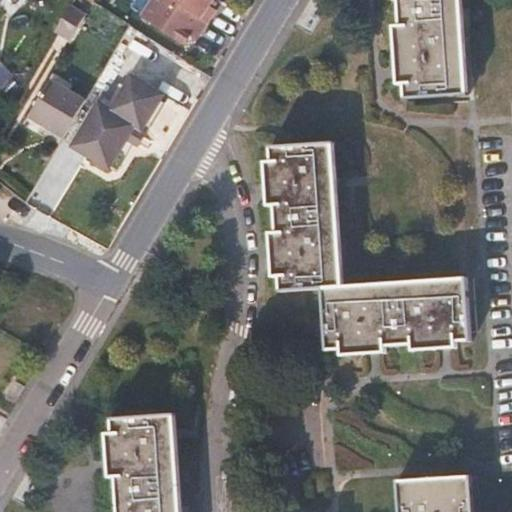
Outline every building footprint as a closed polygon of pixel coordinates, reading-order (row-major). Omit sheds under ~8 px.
[(92,1),(90,0),(73,0),(55,32),(70,40),(92,1)] [(191,30),(198,34),(214,10),(208,5),(210,1),(210,0),(152,0),(141,17),(181,44),(188,34),(191,30)] [(398,0),(401,27),(405,84),(406,97),(467,93),(460,0),(398,0)] [(208,5),(214,10),(217,5),(210,1),(208,5)] [(405,84),(401,27),(395,27),(398,71),(399,84),(405,84)] [(195,38),(198,34),(191,30),(188,34),(195,38)] [(162,95),(130,77),(111,110),(98,103),(73,147),(109,169),(124,142),(133,146),(162,95)] [(85,101),(51,80),(29,117),(63,137),(85,101)] [(343,287),(333,143),(272,148),(273,162),(276,205),(278,233),(281,276),(282,291),(322,288),(327,350),(341,349),(386,346),(414,344),(456,341),(470,340),(466,278),(343,287)] [(276,205),(273,162),(266,162),(269,205),(276,205)] [(281,276),(278,233),(271,233),(274,276),(281,276)] [(456,347),(456,341),(414,344),(414,351),(446,348),(456,347)] [(386,352),(386,346),(341,349),(342,356),(366,354),(374,353),(379,353),(386,352)] [(511,403),(502,403),(503,464),(511,463),(511,403)] [(180,511),(175,414),(113,418),(114,433),(117,477),(118,511),(180,511)] [(117,477),(114,433),(107,434),(110,477),(117,477)] [(473,511),(471,477),(399,481),(401,511),(473,511)]
